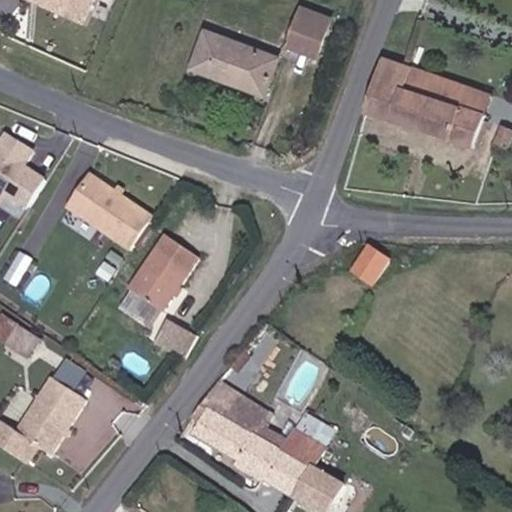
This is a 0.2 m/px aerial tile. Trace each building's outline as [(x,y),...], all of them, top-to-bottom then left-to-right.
[(44,0),(76,11),(80,0),(44,0)] [(277,32),(308,45),(319,14),(289,2),(277,32)] [(196,11),(181,47),(252,78),(266,42),(196,11)] [(358,105),(463,137),(473,109),(430,91),(434,73),(376,53),(358,105)] [(473,109),(480,89),(434,73),(430,91),(473,109)] [(22,197),(39,170),(17,157),(27,142),(0,125),(0,184),(22,197)] [(142,212),(80,169),(58,200),(121,243),(142,212)] [(151,228),(116,278),(150,300),(183,251),(151,228)] [(386,255),(390,251),(372,246),(356,276),(377,288),(394,260),(386,255)] [(155,305),(140,328),(183,355),(196,330),(155,305)] [(0,335),(0,336),(9,319),(0,313),(0,335)] [(9,320),(0,336),(19,348),(29,333),(9,320)] [(68,383),(81,362),(60,348),(46,369),(68,383)] [(235,447),(266,397),(219,368),(190,402),(199,406),(191,420),(235,447)] [(36,384),(73,407),(82,392),(68,383),(46,369),(36,384)] [(46,449),(73,407),(36,384),(10,424),(0,417),(0,443),(21,456),(31,440),(46,449)] [(274,438),(288,414),(266,397),(235,447),(232,452),(256,468),(274,438)] [(323,438),(288,414),(274,438),(302,454),(286,484),(318,502),(335,472),(313,458),(323,438)] [(286,484),(302,454),(274,438),(256,468),(286,484)]
